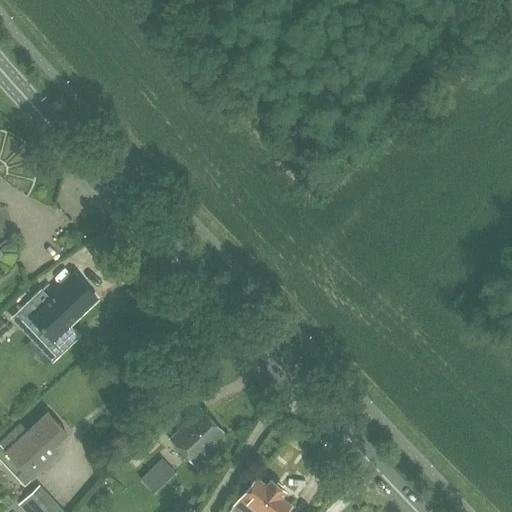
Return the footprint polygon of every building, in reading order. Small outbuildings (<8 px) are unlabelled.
[(40,291),(23,308),(63,350),(77,336),(67,325),(96,298),(74,275),(48,300),(40,291)] [(0,337),(11,328),(0,315),(0,337)] [(169,439),(194,465),(225,435),(200,409),(169,439)] [(20,423),(0,441),(0,461),(2,463),(9,455),(25,472),(39,459),(46,467),(61,453),(54,446),(67,433),(48,413),(28,431),(20,423)] [(176,473),(162,457),(139,479),(154,494),(176,473)] [(285,511),(291,505),(281,497),(285,491),(270,479),(266,484),(256,477),(228,511),(285,511)] [(64,511),(59,507),(39,485),(18,505),(24,511),(64,511)]
